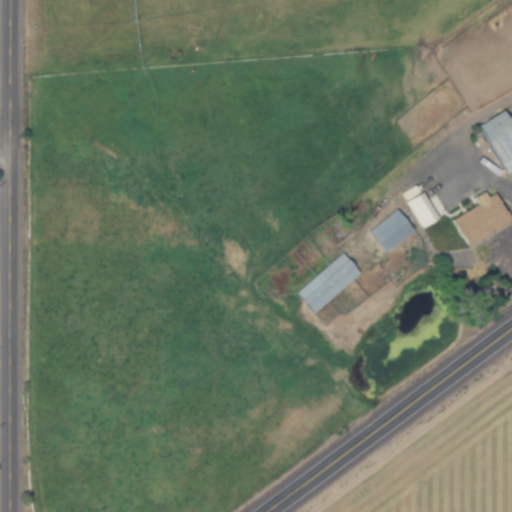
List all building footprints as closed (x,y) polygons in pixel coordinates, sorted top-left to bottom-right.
[(474,123),(500,173),(511,166),(511,130),(501,109),(474,123)] [(401,199),(419,227),(435,217),(417,189),(401,199)] [(506,221),(489,190),(472,199),(474,203),(447,218),(461,245),(506,221)] [(381,251),(409,229),(392,209),(365,231),(381,251)] [(511,224),(485,242),(503,271),(511,265),(511,224)] [(292,290),(308,311),(357,274),(341,252),(292,290)]
